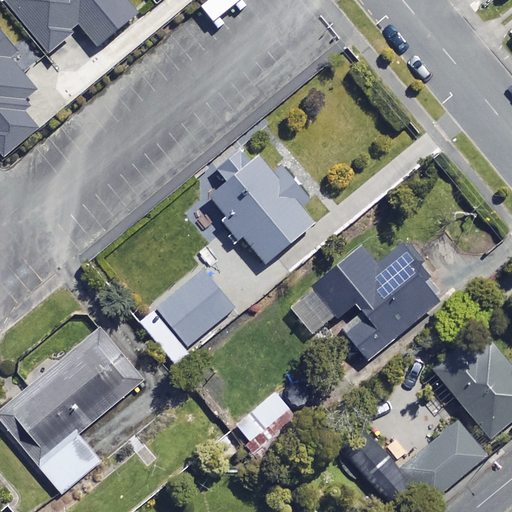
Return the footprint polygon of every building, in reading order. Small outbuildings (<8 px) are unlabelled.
[(3,0),(1,2),(45,57),(78,30),(95,52),(135,19),(118,0),(3,0)] [(14,55),(0,37),(0,151),(2,154),(34,129),(15,106),(32,92),(7,60),(14,55)] [(274,171),(260,154),(251,161),(241,149),(217,169),(225,180),(208,194),(227,217),(221,221),(237,241),(242,236),(265,265),(316,223),(303,207),(312,199),(282,164),(274,171)] [(358,319),(340,334),(363,360),(434,301),(409,271),(416,265),(401,247),(373,269),(354,246),(284,304),(310,335),(347,305),(358,319)] [(232,308),(200,270),(153,310),(184,348),(232,308)] [(142,380),(103,333),(0,418),(0,420),(61,493),(101,460),(79,433),(142,380)] [(450,352),(429,368),(485,437),(511,415),(511,372),(485,339),(458,362),(450,352)] [(286,409),(271,392),(234,426),(249,443),(286,409)] [(412,511),(482,453),(455,421),(399,469),(363,428),(339,448),(393,511),(412,511)]
